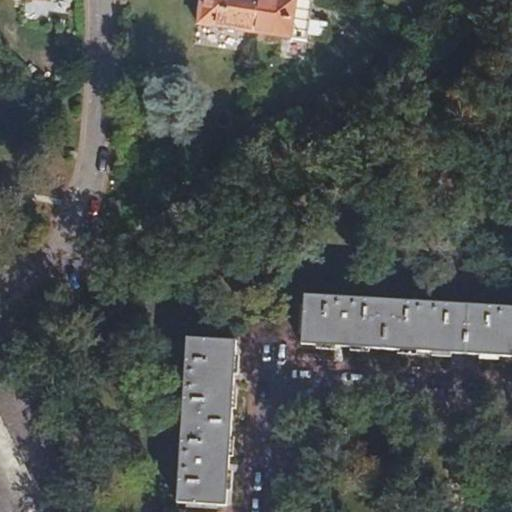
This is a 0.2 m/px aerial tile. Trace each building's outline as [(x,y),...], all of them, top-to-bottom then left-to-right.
[(257,0),(200,0),(197,25),(253,33),(257,0)] [(304,0),(257,0),(253,33),(308,41),(308,35),(310,21),(313,1),(310,1),(304,0)] [(310,21),(308,35),(325,38),(327,24),(310,21)] [(511,309),(465,307),(304,296),(300,342),(342,345),(425,351),(462,353),(506,356),(511,356),(511,309)] [(234,341),(186,339),(178,500),(226,503),(228,467),(233,377),(234,341)] [(3,353),(0,354),(0,511),(47,511),(75,499),(3,353)]
